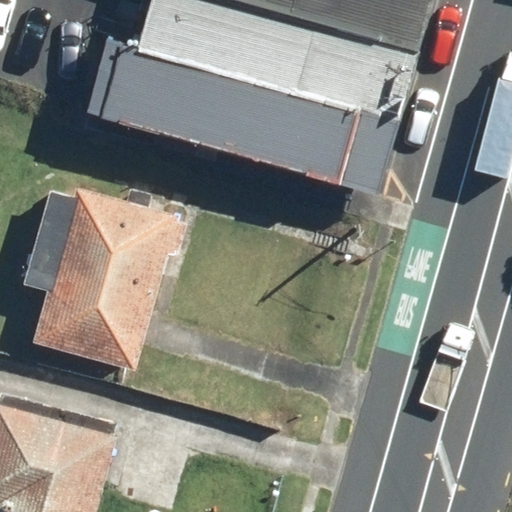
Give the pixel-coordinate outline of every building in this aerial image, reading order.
[(360,108),(379,36),(251,0),(156,0),(144,47),(360,108)] [(251,0),(379,36),(389,0),(251,0)] [(340,178),(360,108),(144,47),(106,36),(87,110),(340,178)] [(178,211),(78,184),(76,192),(50,185),(24,280),(48,287),(34,339),(136,366),(178,211)] [(92,511),(117,419),(0,389),(0,511),(92,511)]
